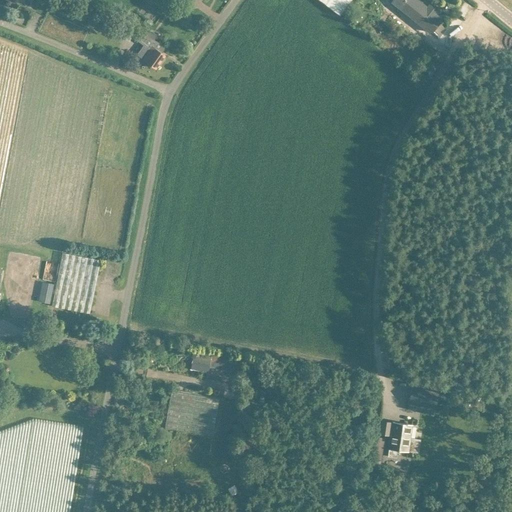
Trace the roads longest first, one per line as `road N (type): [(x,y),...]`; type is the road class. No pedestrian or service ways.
road 1 (unclassified): [(85,511),(168,91),(236,0)]
road 2 (unknown): [(480,0),(385,174),(376,317),(396,402)]
road 3 (track): [(0,22),(168,91)]
